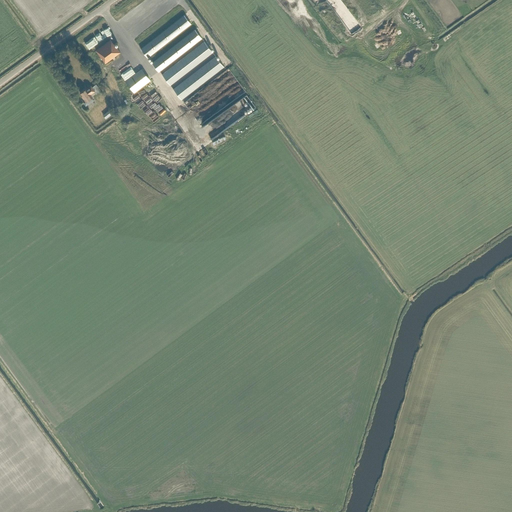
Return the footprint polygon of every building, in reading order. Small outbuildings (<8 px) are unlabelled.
[(170,26),(141,49),(148,57),(176,35),(191,23),(184,14),(170,26)] [(180,40),(152,63),(159,71),(187,50),(202,38),(195,29),(180,40)] [(111,40),(96,50),(105,63),(120,52),(114,44),(111,40)] [(163,75),(169,84),(212,51),(205,42),(163,75)] [(216,57),(174,90),(180,98),(223,65),(216,57)] [(141,69),(125,81),(134,92),(150,80),(141,69)] [(86,88),(80,93),(86,101),(84,103),(86,106),(93,100),(92,97),(90,94),(95,91),(97,94),(101,91),(96,84),(92,87),(91,86),(86,89),(86,88)]
